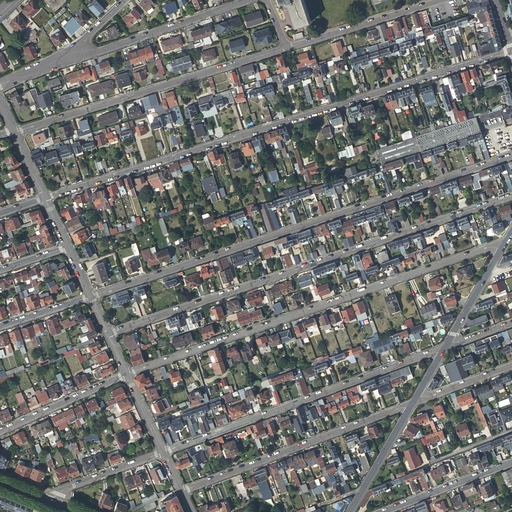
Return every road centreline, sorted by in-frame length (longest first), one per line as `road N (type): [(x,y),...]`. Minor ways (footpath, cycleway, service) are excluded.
road 1 (residential): [(510,51),(45,197)]
road 2 (residential): [(90,296),(511,157)]
road 3 (residential): [(511,196),(108,333)]
road 4 (residential): [(126,374),(486,247),(500,249)]
road 5 (residential): [(441,353),(161,452)]
road 6 (residential): [(13,132),(286,48)]
road 7 (residential): [(410,404),(179,492)]
road 8 (residential): [(247,0),(72,55)]
road 9 (residential): [(286,48),(442,0)]
road 10 (residential): [(375,511),(511,461)]
road 11 (residential): [(0,430),(126,374)]
road 12 (residential): [(347,511),(410,404)]
road 13 (residential): [(161,452),(78,482),(51,502)]
